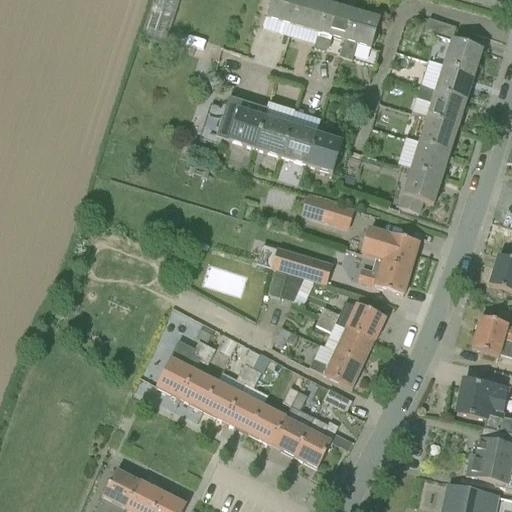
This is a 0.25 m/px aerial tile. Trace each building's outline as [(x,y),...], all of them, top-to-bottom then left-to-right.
[(166,0),(159,0),(145,40),(164,46),(179,4),(166,0)] [(300,0),(272,0),(265,25),(292,32),(301,0),(300,0)] [(327,8),(305,1),(301,0),(292,32),(318,40),(327,8)] [(353,15),(331,9),(327,8),(318,40),(313,55),(323,57),(327,55),(330,43),(343,47),(353,15)] [(355,50),(369,54),(379,23),(353,15),(343,47),(339,63),(351,66),(355,50)] [(423,36),(451,45),(451,44),(452,45),(456,31),(428,22),(423,36)] [(473,80),(476,71),(482,54),(452,45),(451,44),(451,45),(443,71),(473,80)] [(465,106),(471,89),(473,80),(443,71),(435,96),(435,97),(465,106)] [(204,81),(211,93),(222,88),(216,75),(204,81)] [(457,132),(463,115),(465,106),(435,97),(435,96),(419,92),(411,117),(427,122),(457,132)] [(267,114),(229,102),(216,142),(254,154),(264,122),(267,114)] [(254,154),(263,157),(280,162),(290,130),(264,122),(254,154)] [(449,157),(456,136),(457,132),(427,122),(419,148),(449,157)] [(280,162),(306,170),(316,138),(290,130),(280,162)] [(332,178),(342,146),(316,138),(306,170),(332,178)] [(441,183),(446,166),(449,157),(419,148),(410,173),(441,183)] [(215,180),(228,183),(230,176),(217,173),(215,180)] [(410,173),(402,200),(398,213),(417,219),(421,206),(433,210),(441,183),(410,173)] [(347,234),(354,213),(306,198),(300,220),(347,234)] [(418,247),(389,239),(369,233),(361,259),(375,263),(410,274),(418,247)] [(271,272),(271,274),(326,290),(332,269),(277,252),(277,253),(261,249),(256,268),(271,272)] [(489,289),(511,296),(511,264),(498,260),(489,289)] [(357,287),(383,294),(402,300),(410,274),(375,263),(371,275),(362,272),(357,287)] [(286,279),(274,276),(268,299),(280,302),(286,279)] [(235,282),(217,278),(215,292),(233,295),(235,282)] [(287,279),(281,303),(293,306),(297,299),(304,284),(287,279)] [(306,303),(297,299),(293,306),(292,308),(302,312),(306,303)] [(385,322),(356,309),(355,310),(345,305),(338,319),(334,328),(345,333),(373,346),(385,322)] [(323,312),(319,320),(334,328),(338,319),(323,312)] [(334,328),(319,320),(315,329),(330,336),(334,328)] [(471,353),(499,361),(500,358),(511,362),(511,330),(480,321),(471,353)] [(201,344),(207,347),(212,338),(213,335),(202,329),(196,341),(201,344)] [(281,332),(274,346),(283,350),(290,336),(281,332)] [(373,346),(345,333),(334,356),(362,370),(373,346)] [(226,341),(220,354),(231,359),(237,347),(226,341)] [(190,362),(198,365),(206,349),(198,345),(190,362)] [(206,349),(198,365),(207,370),(215,353),(206,349)] [(237,384),(245,388),(252,373),(257,364),(259,359),(249,354),(243,368),(245,369),(237,384)] [(313,363),(308,373),(351,393),(362,370),(334,356),(327,370),(313,363)] [(193,374),(170,363),(156,391),(179,403),(193,374)] [(252,373),(245,388),(254,392),(261,377),(252,373)] [(202,415),(216,386),(193,374),(179,403),(202,415)] [(298,397),(299,397),(306,383),(298,379),(291,393),(290,392),(282,407),(290,412),(298,397)] [(483,432),(497,435),(500,422),(503,423),(504,418),(502,417),(506,397),(508,398),(508,394),(463,384),(456,417),(485,424),(483,432)] [(239,398),(216,386),(202,415),(225,426),(239,398)] [(323,404),(346,416),(351,405),(328,394),(323,404)] [(270,450),(293,461),(314,422),(300,415),(307,401),(299,397),(298,397),(290,412),(285,422),(285,421),(270,450)] [(248,438),(262,410),(239,398),(225,426),(248,438)] [(285,421),(262,410),(248,438),(270,450),(285,421)] [(317,473),(331,446),(330,445),(337,431),(328,427),(327,429),(314,422),(293,461),(317,473)] [(511,438),(507,437),(497,435),(483,432),(483,433),(481,433),(479,443),(476,442),(473,457),(470,457),(511,467),(511,438)] [(353,447),(334,437),(330,445),(331,446),(349,455),(353,447)] [(511,493),(511,478),(510,478),(511,468),(511,467),(470,457),(465,479),(504,488),(504,492),(511,493)] [(116,474),(107,492),(96,511),(125,511),(139,486),(116,474)] [(154,511),(162,498),(139,486),(125,511),(154,511)] [(496,511),(498,501),(447,491),(442,511),(496,511)] [(184,511),(186,509),(162,498),(154,511),(184,511)]
